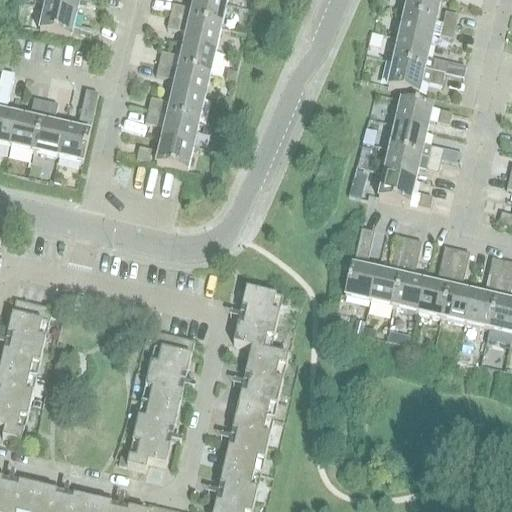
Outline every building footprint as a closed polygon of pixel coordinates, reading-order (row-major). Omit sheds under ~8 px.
[(77,17),(80,0),(47,0),(46,10),(77,17)] [(100,9),(101,0),(88,0),(87,6),(100,9)] [(195,0),(195,2),(226,9),(227,0),(195,0)] [(436,26),(441,2),(432,0),(408,0),(404,19),(436,26)] [(220,32),(226,9),(195,2),(190,25),(220,32)] [(169,21),(183,24),(185,11),(172,8),(169,21)] [(71,42),(77,17),(46,10),(40,35),(71,42)] [(443,27),(456,30),(458,18),(445,16),(443,27)] [(443,27),(436,26),(404,19),(399,43),(430,50),(433,37),(440,39),(443,27)] [(180,34),(183,24),(169,21),(167,32),(180,34)] [(190,25),(183,24),(180,34),(187,36),(184,49),(215,56),(220,32),(190,25)] [(443,27),(440,39),(453,42),(456,30),(443,27)] [(91,47),(94,34),(81,31),(78,44),(91,47)] [(393,67),(432,75),(434,63),(427,62),(430,50),(399,43),(393,67)] [(210,80),(215,56),(184,49),(182,60),(175,58),(172,72),(179,73),(210,80)] [(172,72),(175,58),(162,55),(159,69),(172,72)] [(434,63),(432,75),(445,78),(447,66),(434,63)] [(422,85),(429,87),(432,75),(393,67),(388,92),(419,99),(422,85)] [(169,82),(172,72),(159,69),(157,79),(169,82)] [(205,104),(210,80),(179,73),(174,97),(205,104)] [(432,75),(429,87),(442,90),(445,78),(432,75)] [(0,79),(0,107),(5,109),(13,78),(1,76),(0,79)] [(79,126),(91,129),(99,97),(86,94),(79,126)] [(199,128),(205,104),(174,97),(168,121),(199,128)] [(42,118),(45,105),(34,102),(31,115),(42,118)] [(148,116),(161,119),(164,106),(151,103),(148,116)] [(45,105),(42,118),(55,121),(58,108),(45,105)] [(429,125),(436,127),(439,114),(401,105),(395,130),(426,137),(429,125)] [(439,114),(436,127),(449,129),(452,117),(439,114)] [(0,147),(10,150),(17,119),(0,115),(0,147)] [(159,130),(161,119),(148,116),(146,127),(159,130)] [(34,156),(41,125),(17,119),(10,150),(34,156)] [(194,152),(199,128),(168,121),(163,145),(194,152)] [(57,161),(65,130),(41,125),(34,156),(57,161)] [(82,167),(91,129),(79,126),(77,133),(65,130),(57,161),(82,167)] [(420,161),(428,163),(431,150),(423,149),(426,137),(395,130),(390,154),(420,161)] [(189,176),(194,152),(163,145),(158,169),(189,176)] [(431,150),(428,163),(440,165),(443,153),(431,150)] [(150,168),(153,154),(141,151),(138,165),(150,168)] [(415,185),(420,161),(390,154),(384,178),(415,185)] [(438,177),(440,165),(428,163),(425,174),(438,177)] [(409,210),(415,185),(384,178),(379,203),(409,210)] [(430,212),(433,200),(420,197),(417,209),(430,212)] [(510,231),(511,224),(511,218),(501,216),(498,228),(510,231)] [(370,307),(377,276),(367,274),(375,237),(361,234),(345,302),(370,307)] [(394,313),(410,245),(396,242),(388,279),(377,276),(370,307),(394,313)] [(418,318),(425,287),(415,285),(423,248),(410,245),(394,313),(418,318)] [(442,324),(457,256),(445,253),(437,290),(425,287),(418,318),(442,324)] [(466,329),(473,298),(462,295),(470,258),(457,256),(442,324),(466,329)] [(490,335),(505,267),(492,264),(484,301),(473,298),(466,329),(490,335)] [(511,339),(511,306),(510,306),(511,295),(511,268),(505,267),(490,335),(511,339)] [(246,294),(240,321),(277,329),(283,302),(246,294)] [(12,319),(49,328),(53,313),(16,304),(12,319)] [(12,319),(6,347),(43,355),(49,328),(12,319)] [(271,356),(277,329),(240,321),(234,349),(252,353),(250,361),(268,365),(270,356),(271,356)] [(154,352),(191,360),(194,346),(158,337),(154,352)] [(43,355),(6,347),(0,371),(0,373),(37,382),(43,355)] [(148,379),(185,388),(191,360),(154,352),(148,379)] [(289,360),(271,356),(270,356),(268,365),(250,361),(244,388),(281,397),(289,360)] [(0,373),(0,402),(30,409),(37,382),(0,373)] [(178,415),(185,388),(148,379),(142,406),(178,415)] [(281,397),(244,388),(237,416),(274,424),(281,397)] [(30,409),(0,402),(0,431),(4,433),(2,442),(22,447),(30,409)] [(136,434),(172,442),(178,415),(142,406),(136,434)] [(237,416),(231,443),(268,451),(274,424),(237,416)] [(166,470),(172,442),(136,434),(127,471),(146,476),(149,466),(166,470)] [(268,451),(231,443),(225,470),(262,478),(268,451)] [(225,470),(218,497),(256,506),(262,478),(225,470)] [(0,511),(5,511),(12,485),(0,482),(0,511)] [(33,511),(39,491),(12,485),(5,511),(33,511)] [(62,511),(66,498),(39,491),(33,511),(62,511)] [(254,511),(256,506),(218,497),(214,511),(254,511)] [(91,511),(94,504),(66,498),(62,511),(91,511)]
